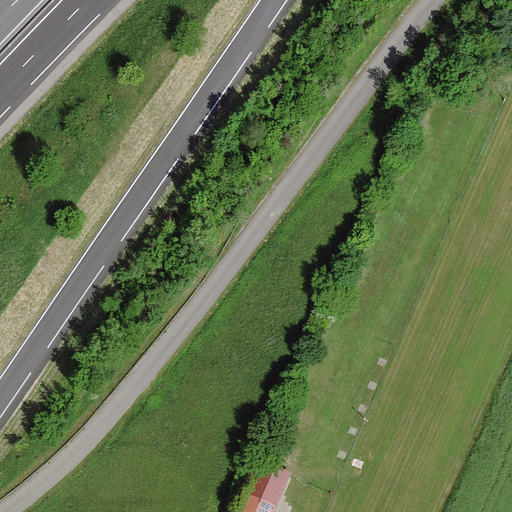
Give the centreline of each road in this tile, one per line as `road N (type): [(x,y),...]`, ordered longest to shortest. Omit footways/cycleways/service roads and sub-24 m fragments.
road 1 (unclassified): [(435,0),(104,423),(5,511)]
road 2 (trunk): [(0,398),(277,0)]
road 3 (trunk): [(0,98),(94,0)]
